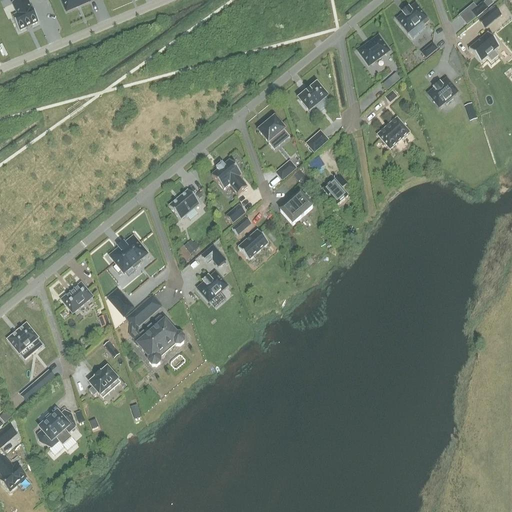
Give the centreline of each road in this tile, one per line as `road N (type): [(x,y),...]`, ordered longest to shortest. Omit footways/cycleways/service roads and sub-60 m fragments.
road 1 (residential): [(380,0),(0,312)]
road 2 (residential): [(0,69),(165,0)]
